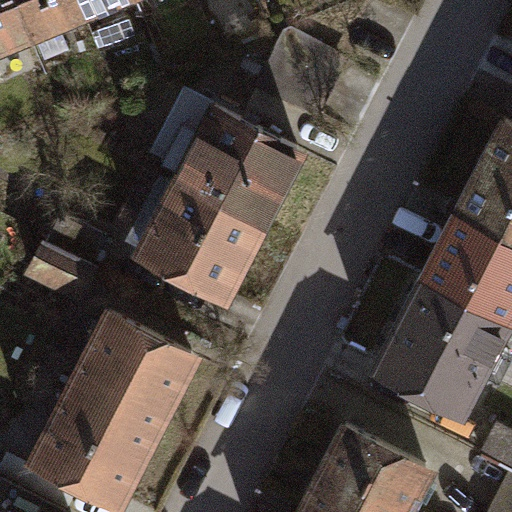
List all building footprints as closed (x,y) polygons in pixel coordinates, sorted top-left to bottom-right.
[(18,0),(0,0),(0,57),(37,42),(18,0)] [(78,0),(18,0),(37,42),(88,20),(78,0)] [(78,0),(88,20),(134,0),(78,0)] [(257,77),(308,103),(335,50),(284,25),(257,77)] [(216,104),(179,175),(270,222),(307,150),(216,104)] [(511,120),(508,118),(463,205),(511,230),(511,120)] [(179,175),(143,247),(234,293),(270,222),(179,175)] [(511,230),(463,205),(425,278),(506,319),(511,306),(511,230)] [(36,231),(84,256),(96,233),(48,208),(36,231)] [(73,278),(84,256),(36,231),(24,253),(73,278)] [(425,278),(383,360),(463,401),(506,319),(425,278)] [(110,308),(37,451),(128,497),(201,354),(110,308)] [(511,433),(487,421),(474,446),(509,464),(511,465),(511,433)] [(350,424),(309,503),(326,511),(406,511),(431,465),(350,424)] [(511,511),(511,465),(509,464),(484,511),(511,511)] [(326,511),(309,503),(304,511),(326,511)]
